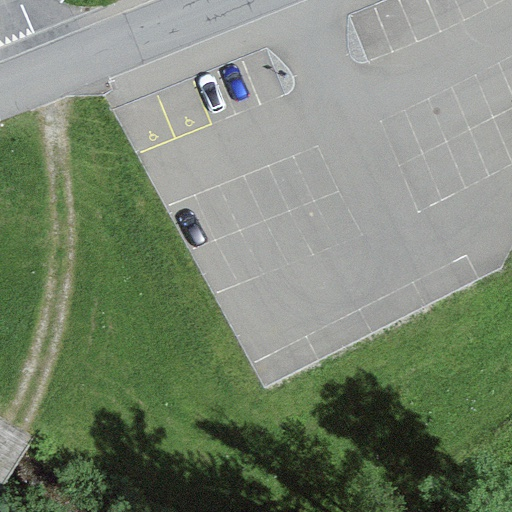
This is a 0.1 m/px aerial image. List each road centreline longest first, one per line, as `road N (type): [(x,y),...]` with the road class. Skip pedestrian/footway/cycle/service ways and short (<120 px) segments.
road 1 (track): [(0,452),(39,365),(56,253),(46,69)]
road 2 (tertiary): [(233,0),(46,69)]
